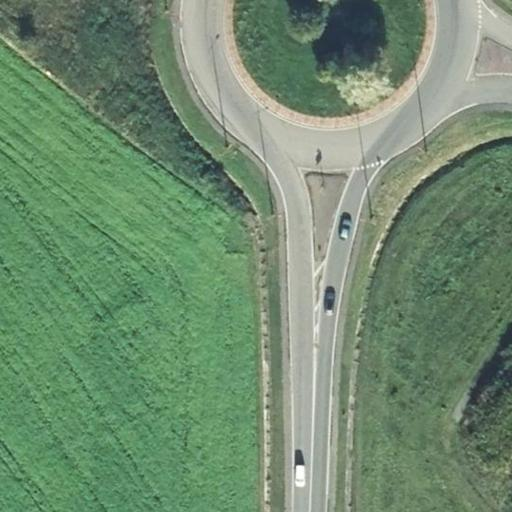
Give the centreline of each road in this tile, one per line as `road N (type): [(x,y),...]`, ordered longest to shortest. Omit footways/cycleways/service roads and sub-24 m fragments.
road 1 (primary): [(260,131),(284,166),(297,207),(312,409)]
road 2 (primary): [(312,409),(341,238),(386,137)]
road 3 (track): [(493,511),(458,457),(457,415),(511,327)]
road 4 (primary): [(200,0),(210,75),(260,131)]
road 5 (primary): [(260,131),(327,151),(386,137)]
